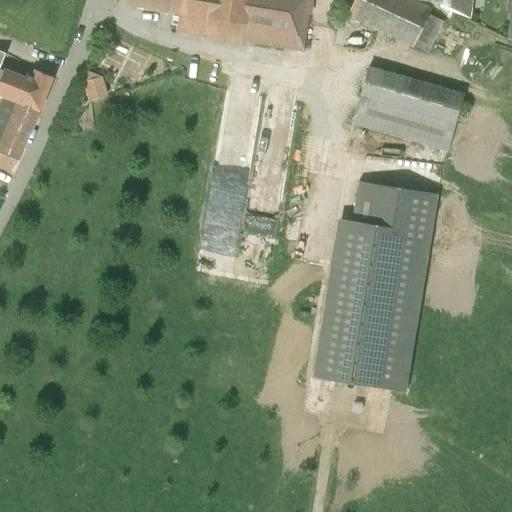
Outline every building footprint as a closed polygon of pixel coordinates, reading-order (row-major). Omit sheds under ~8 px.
[(117,0),(117,2),(180,13),(176,29),(302,51),(310,0),(117,0)] [(410,0),(354,0),(347,15),(413,46),(430,10),(410,0)] [(451,10),(452,0),(439,0),(439,2),(439,5),(451,10)] [(468,18),(470,1),(461,0),(452,0),(451,10),(468,18)] [(0,105),(3,97),(21,104),(33,79),(33,78),(26,76),(25,79),(4,71),(0,69),(0,68),(6,53),(0,50),(0,105)] [(447,152),(463,95),(368,67),(352,124),(447,152)] [(33,78),(33,79),(21,104),(38,110),(51,76),(36,70),(33,78)] [(20,106),(4,100),(0,109),(0,170),(10,174),(16,159),(16,160),(17,158),(16,158),(22,145),(23,145),(38,110),(21,104),(20,106)] [(327,379),(405,392),(437,194),(359,182),(327,379)]
